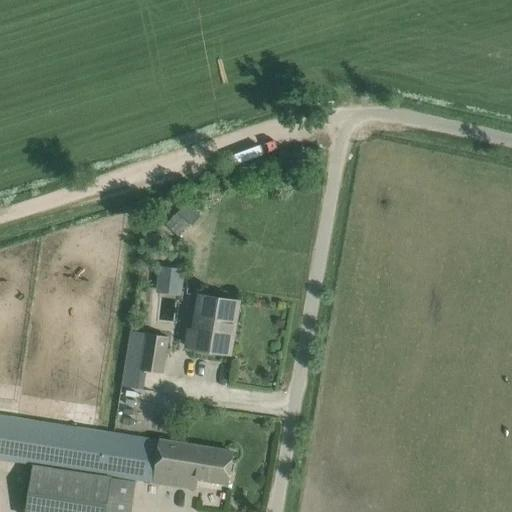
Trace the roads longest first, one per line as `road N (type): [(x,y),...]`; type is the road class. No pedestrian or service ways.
road 1 (unclassified): [(275,511),(342,118),(378,112),(511,140)]
road 2 (track): [(0,218),(342,118)]
